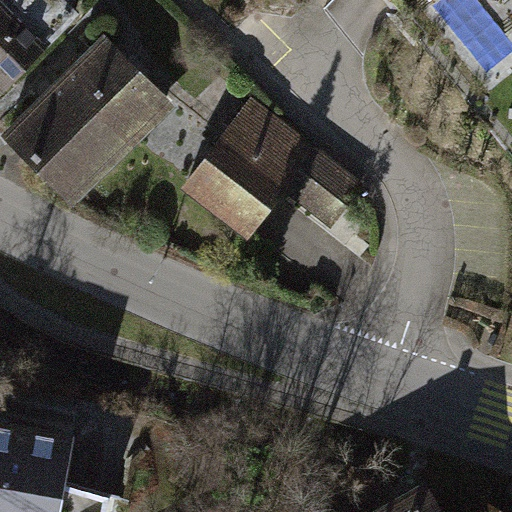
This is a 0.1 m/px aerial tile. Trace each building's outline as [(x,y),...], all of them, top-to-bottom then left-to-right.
[(0,0),(0,87),(49,29),(13,0),(0,0)] [(184,105),(121,37),(9,141),(73,208),(184,105)] [(367,189),(247,99),(180,184),(253,242),(282,205),(334,236),(367,189)] [(61,511),(79,431),(0,418),(0,511),(61,511)] [(453,511),(427,471),(353,511),(453,511)]
